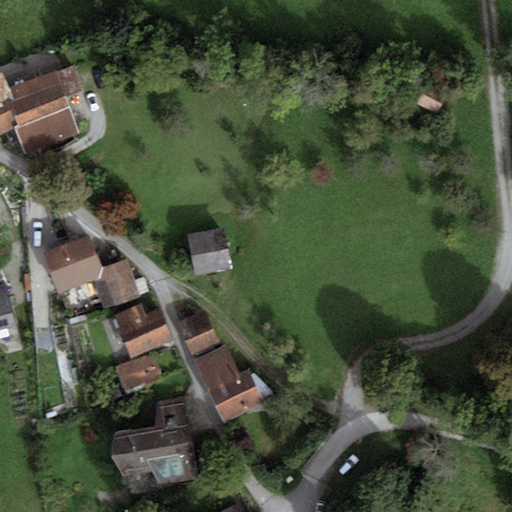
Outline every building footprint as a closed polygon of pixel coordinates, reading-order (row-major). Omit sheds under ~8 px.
[(3,72),(0,73),(0,134),(14,129),(25,152),(80,134),(67,97),(85,90),(76,66),(58,73),(57,71),(10,89),(3,72)] [(417,104),(437,114),(444,99),(424,89),(417,104)] [(225,228),(188,235),(195,275),(232,269),(225,228)] [(90,233),(42,251),(58,295),(94,281),(99,280),(103,267),(90,233)] [(99,280),(94,281),(103,308),(141,296),(129,258),(103,267),(99,280)] [(0,330),(18,326),(7,285),(1,267),(0,267),(0,330)] [(142,303),(115,315),(132,356),(173,339),(160,309),(146,314),(142,303)] [(206,311),(179,323),(193,355),(220,343),(206,311)] [(227,345),(194,360),(224,422),(265,403),(263,399),(274,393),(255,373),(251,375),(248,368),(240,372),(227,345)] [(153,355),(116,368),(125,390),(161,377),(153,355)] [(155,427),(115,433),(112,455),(126,475),(151,471),(161,485),(197,477),(184,397),(157,402),(155,427)]
